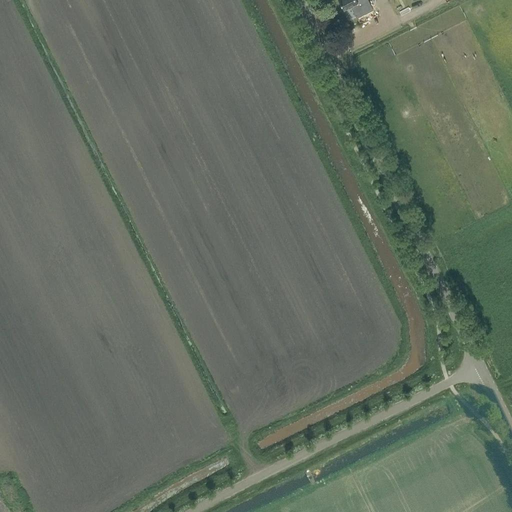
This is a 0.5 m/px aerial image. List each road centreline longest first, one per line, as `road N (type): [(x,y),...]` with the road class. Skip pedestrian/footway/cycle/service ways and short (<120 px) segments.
road 1 (tertiary): [(477,368),(296,0)]
road 2 (unclassified): [(195,511),(477,368)]
